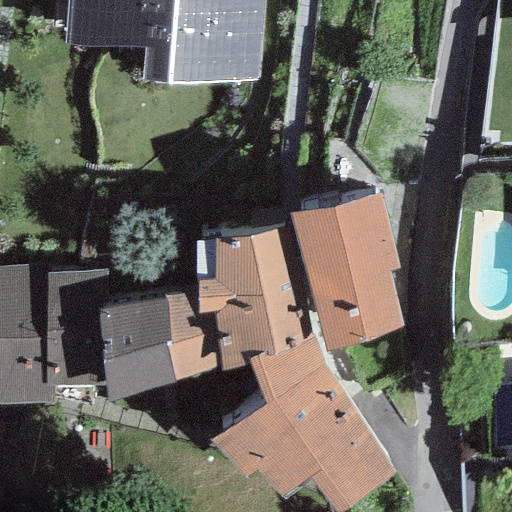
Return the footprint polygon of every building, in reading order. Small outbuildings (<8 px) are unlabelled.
[(68,0),(67,48),(144,51),(143,79),(260,84),(263,0),(68,0)] [(378,192),(289,209),(325,346),(403,325),(389,267),(398,264),(378,192)] [(196,289),(196,293),(298,282),(286,223),(213,234),(199,235),(196,289)] [(50,263),(0,263),(0,401),(51,403),(53,381),(45,381),(45,271),(50,271),(50,263)] [(107,303),(105,269),(50,271),(45,271),(45,381),(53,381),(102,382),(106,382),(97,304),(107,303)] [(310,334),(298,282),(196,293),(197,309),(213,307),(220,363),(250,359),(248,354),(310,334)] [(196,289),(164,292),(171,339),(164,341),(175,378),(220,363),(213,307),(197,309),(196,293),(196,289)] [(171,339),(164,292),(107,303),(97,304),(106,382),(107,395),(175,378),(164,341),(171,339)] [(310,334),(248,354),(250,359),(265,397),(271,393),(318,464),(307,472),(336,511),(393,471),(324,361),(314,333),(310,334)] [(279,493),(307,472),(318,464),(271,393),(265,397),(210,435),(245,474),(255,468),(279,493)]
